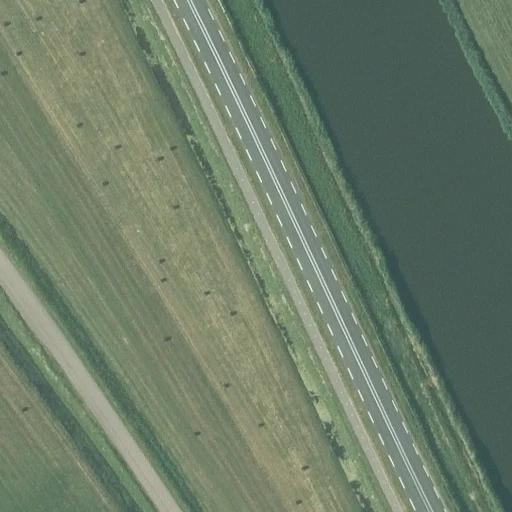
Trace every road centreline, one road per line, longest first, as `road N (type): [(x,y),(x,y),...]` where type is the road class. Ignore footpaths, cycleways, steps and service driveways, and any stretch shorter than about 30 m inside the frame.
road 1 (primary): [(428,511),(187,0)]
road 2 (unclassified): [(168,511),(0,269)]
